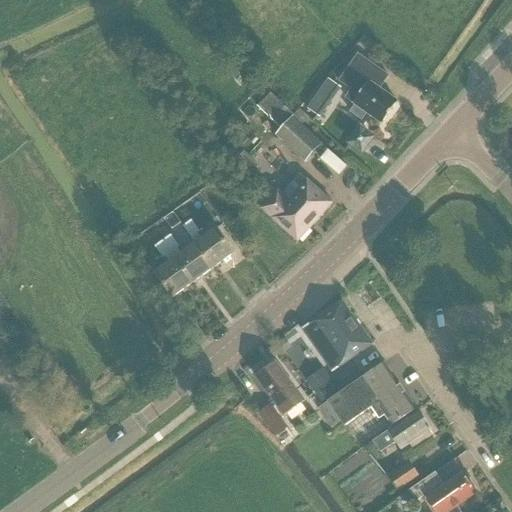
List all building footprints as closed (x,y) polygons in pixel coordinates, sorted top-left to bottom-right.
[(350,91),(345,98),(353,104),(348,112),(362,121),(367,113),(383,124),(398,102),(379,90),(388,77),(357,55),(338,83),(350,91)] [(276,136),(306,163),(322,145),(302,127),(309,119),(299,111),(294,116),(270,94),(257,108),(281,130),(276,136)] [(307,110),(317,117),(329,101),(318,94),(307,110)] [(351,143),(362,152),(372,138),(361,129),(351,143)] [(307,181),(300,174),(281,194),(278,192),(262,210),(273,219),(298,243),(333,204),(307,181)] [(214,269),(235,254),(217,229),(202,240),(198,234),(200,233),(192,221),(184,227),(196,244),(197,244),(214,269)] [(194,284),(214,269),(197,244),(196,244),(182,255),(177,249),(180,247),(171,236),(163,242),(194,284)] [(173,299),(194,284),(163,242),(156,247),(164,259),(166,257),(170,263),(155,274),(173,299)] [(342,302),(302,329),(332,373),(372,345),(342,302)] [(256,378),(285,417),(305,402),(276,363),(256,378)] [(385,363),(350,387),(328,403),(345,427),(372,408),(380,420),(385,416),(393,427),(417,410),(385,363)] [(310,384),(321,402),(338,391),(326,373),(310,384)] [(271,405),(259,414),(274,435),(286,427),(271,405)] [(418,411),(373,442),(381,453),(396,443),(402,450),(431,430),(418,411)] [(411,464),(390,478),(399,491),(419,476),(411,464)] [(460,511),(457,507),(476,494),(462,475),(441,490),(432,477),(437,474),(436,473),(409,492),(417,502),(425,496),(435,511),(460,511)]
